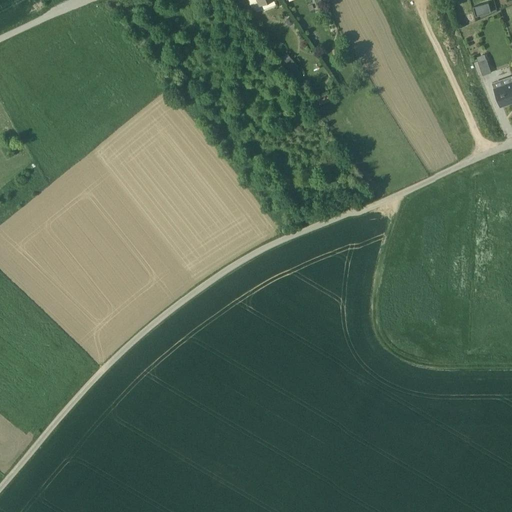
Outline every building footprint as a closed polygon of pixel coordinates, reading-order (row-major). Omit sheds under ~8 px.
[(247,0),(249,4),(256,2),(258,6),(260,5),(262,11),(275,6),(272,0),(247,0)] [(473,2),(475,11),(490,9),(489,0),(473,2)] [(479,58),(474,60),(479,73),(483,71),(483,73),(492,70),(485,51),(478,54),(479,58)] [(281,58),(291,70),(296,66),(286,53),(281,58)] [(511,72),(493,80),(501,103),(511,99),(511,72)]
